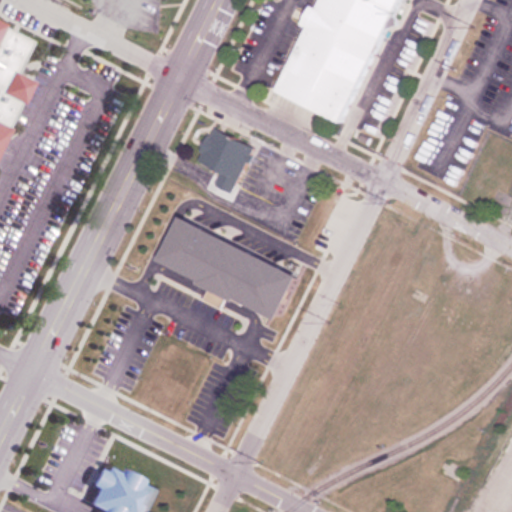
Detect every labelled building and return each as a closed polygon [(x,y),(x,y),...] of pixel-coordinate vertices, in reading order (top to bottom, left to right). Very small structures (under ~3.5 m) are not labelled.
[(274,93),(346,123),(397,0),(319,0),(316,8),(308,4),(299,26),(302,27),(274,93)] [(0,106),(11,78),(7,76),(22,38),(0,29),(0,106)] [(229,201),(253,146),(210,128),(195,162),(220,172),(211,193),(229,201)] [(317,253),(326,235),(303,223),(293,242),(317,253)] [(278,324),(247,310),(237,334),(268,348),(278,324)] [(215,362),(254,379),(264,357),(225,339),(215,362)] [(179,409),(184,383),(152,375),(146,401),(179,409)] [(511,511),(511,447),(500,476),(511,481),(511,511)]
